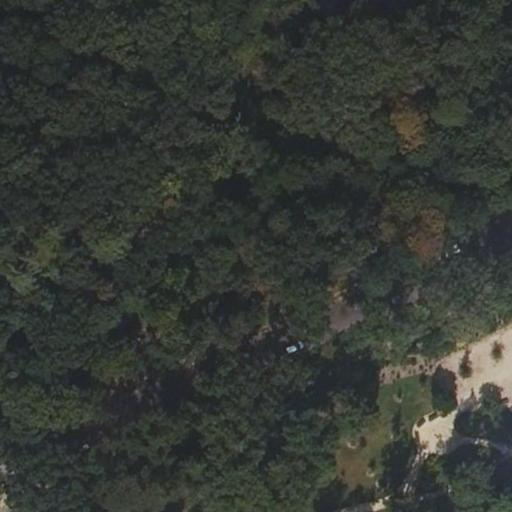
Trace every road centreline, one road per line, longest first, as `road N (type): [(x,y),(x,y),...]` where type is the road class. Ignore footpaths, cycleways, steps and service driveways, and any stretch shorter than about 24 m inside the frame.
road 1 (unclassified): [(20,451),(305,335),(511,231)]
road 2 (track): [(15,353),(142,251),(200,190),(215,164),(260,0)]
